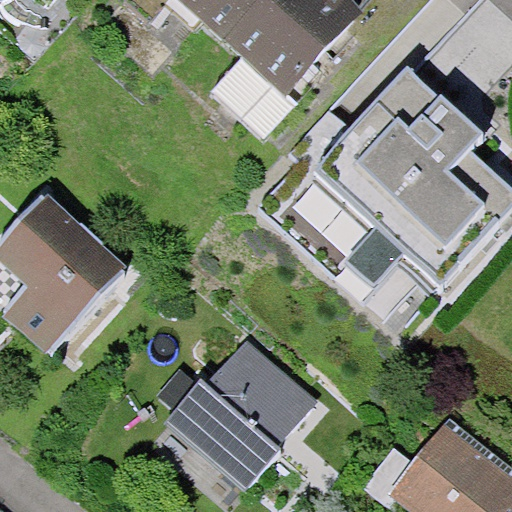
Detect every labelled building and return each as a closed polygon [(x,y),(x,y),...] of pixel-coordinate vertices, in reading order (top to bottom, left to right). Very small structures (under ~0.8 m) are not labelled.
[(26,0),(52,23),(73,0),(26,0)] [(367,18),(346,0),(167,0),(166,2),(237,62),(205,100),(258,145),(367,18)] [(298,159),(258,207),(369,298),(393,269),(443,309),(511,225),(511,172),(499,161),(511,145),(511,141),(383,36),(289,152),(298,159)] [(55,195),(0,256),(0,264),(27,289),(0,319),(0,329),(49,373),(141,272),(55,195)] [(320,402),(246,341),(166,436),(239,497),(320,402)] [(511,511),(511,474),(448,425),(410,474),(395,462),(367,497),(386,511),(511,511)]
